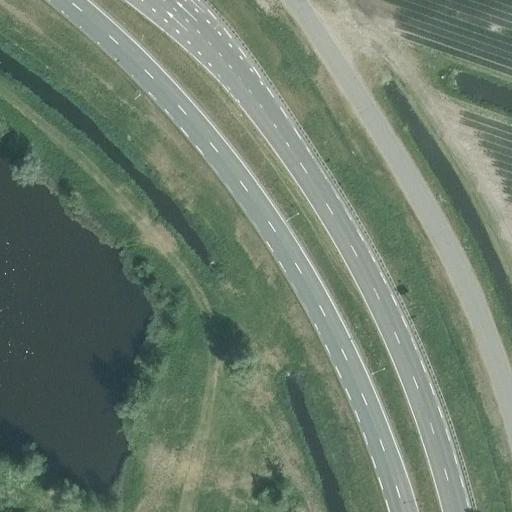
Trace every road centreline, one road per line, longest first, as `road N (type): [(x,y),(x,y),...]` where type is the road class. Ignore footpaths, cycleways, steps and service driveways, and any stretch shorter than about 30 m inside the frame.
road 1 (primary): [(66,0),(224,158),(299,271),(360,388),(404,511)]
road 2 (primary): [(455,511),(423,402),(362,266),(277,130),(163,0)]
road 3 (unclassified): [(293,0),(428,211),(460,272),(511,414)]
